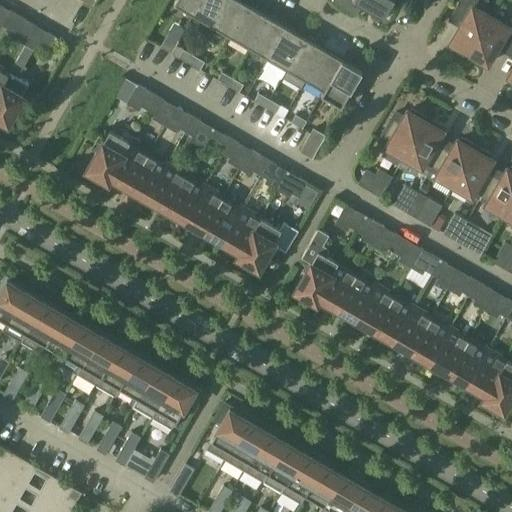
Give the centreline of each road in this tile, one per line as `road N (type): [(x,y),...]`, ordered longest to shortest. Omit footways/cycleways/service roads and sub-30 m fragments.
road 1 (residential): [(337,180),(128,64)]
road 2 (residential): [(511,282),(337,180)]
road 3 (residential): [(138,491),(0,407)]
road 4 (residential): [(337,180),(402,54)]
road 5 (residential): [(511,117),(402,54)]
